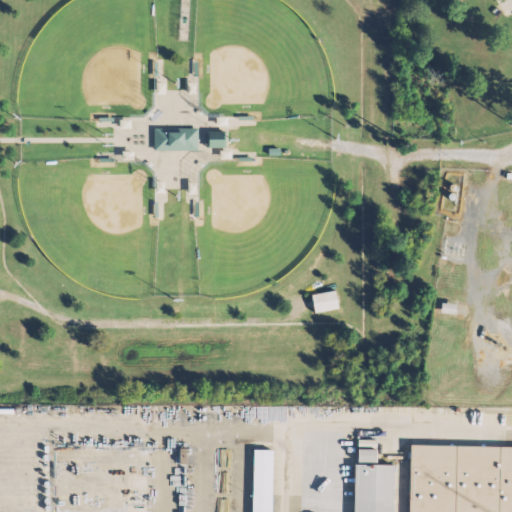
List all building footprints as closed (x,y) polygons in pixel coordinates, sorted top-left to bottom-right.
[(153,127),(196,127),(196,149),(153,149),(153,127)] [(206,146),(206,130),(225,130),(225,146),(206,146)] [(320,312),(344,311),(343,292),(319,294),(320,312)] [(381,440),(363,440),(363,450),(381,450),(381,440)] [(408,511),(410,443),(511,445),(511,511),(408,511)] [(357,447),(357,461),(376,461),(376,448),(357,447)] [(252,511),(254,449),(274,450),(272,511),(252,511)] [(393,465),(391,511),(352,511),(354,464),(393,465)]
